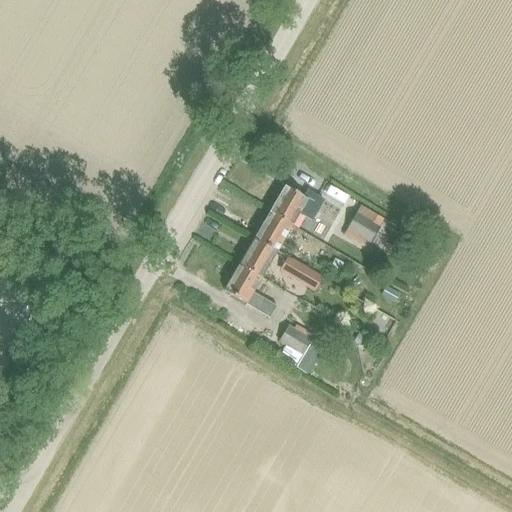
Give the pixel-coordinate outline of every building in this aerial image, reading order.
[(305,191),(302,198),(282,186),(267,213),(292,227),(299,215),(307,220),(319,199),(305,191)] [(277,253),(292,227),(267,213),(252,239),(277,253)] [(377,227),(352,213),(344,227),(368,241),(377,227)] [(262,280),(277,253),(252,239),(237,266),(262,280)] [(338,275),(345,264),(328,255),(322,266),(338,275)] [(254,295),(262,280),(237,266),(222,292),(244,305),(244,304),(255,311),(267,318),(274,306),(254,295)] [(314,291),(321,280),(303,269),(296,280),(314,291)] [(287,326),(278,344),(302,357),(308,346),(318,352),(322,345),(312,340),(311,339),(313,336),(296,326),(293,330),(287,326)]
